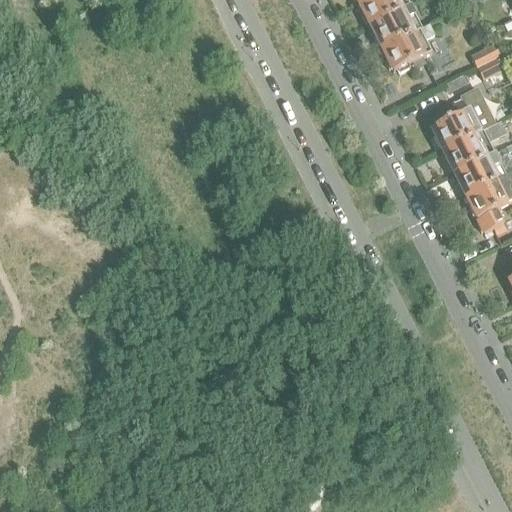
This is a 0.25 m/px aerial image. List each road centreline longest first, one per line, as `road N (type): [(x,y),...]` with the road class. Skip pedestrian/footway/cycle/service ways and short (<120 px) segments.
road 1 (residential): [(242,0),(498,511)]
road 2 (residential): [(511,415),(302,0)]
